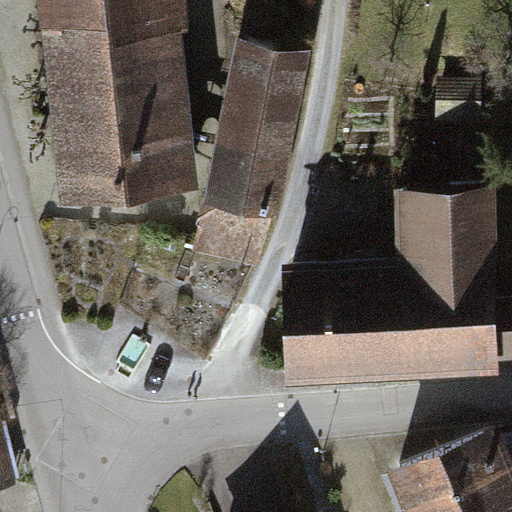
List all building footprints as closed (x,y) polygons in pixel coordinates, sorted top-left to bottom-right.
[(198,0),(59,0),(81,185),(219,170),(198,0)] [(323,43),(258,28),(207,245),(272,260),(323,43)] [(414,245),(316,251),(323,360),(511,347),(511,167),(409,174),(414,245)] [(511,511),(511,410),(404,454),(427,511),(511,511)] [(12,426),(0,428),(0,486),(26,479),(12,426)] [(353,511),(350,502),(319,511),(353,511)]
